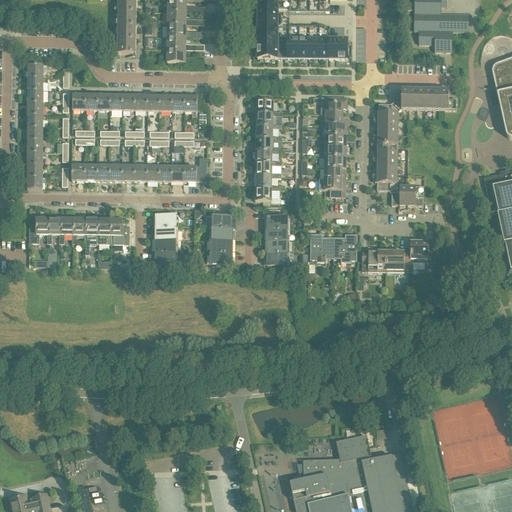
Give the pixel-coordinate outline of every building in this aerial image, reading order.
[(0,0),(10,1),(10,0),(113,0),(118,1),(117,56),(136,56),(136,0),(0,0)] [(441,18),(441,10),(446,10),(446,0),(414,0),(415,1),(408,1),(407,12),(415,12),(415,21),(413,21),(412,29),(414,29),(414,34),(419,34),(419,47),(435,47),(435,54),(452,55),(452,39),(452,34),(467,34),(467,22),(468,22),(469,18),(441,18)] [(259,1),(259,2),(259,11),(277,12),(277,3),(277,2),(259,1)] [(186,9),(186,3),(186,2),(168,2),(168,15),(186,15),(195,15),(195,9),(186,9)] [(259,11),(259,21),(277,21),(277,12),(259,11)] [(186,22),(186,15),(168,15),(168,27),(186,28),(195,28),(195,22),(186,22)] [(259,21),(259,31),(277,31),(277,21),(259,21)] [(185,34),(186,28),(168,27),(168,40),(185,40),(195,41),(195,34),(185,34)] [(258,41),(276,41),(276,40),(277,40),(277,31),(259,31),(259,41),(258,41)] [(185,47),(185,40),(168,40),(167,53),(185,53),(194,53),(194,47),(185,47)] [(276,41),(276,62),(277,62),(277,61),(288,61),(288,43),(288,40),(277,40),(276,40),(276,41)] [(258,41),(257,61),(276,62),(276,41),(258,41)] [(288,43),(288,61),(298,61),(298,43),(288,43)] [(298,43),(298,61),(308,61),(309,43),(298,43)] [(309,43),(308,61),(319,61),(319,43),(309,43)] [(319,43),(319,61),(328,61),(328,62),(329,62),(329,43),(319,43)] [(329,43),(329,62),(347,63),(347,55),(346,55),(346,56),(344,56),(344,50),(346,50),(347,50),(347,43),(329,43)] [(185,59),(185,53),(167,53),(167,65),(194,66),(194,59),(185,59)] [(511,60),(498,66),(496,66),(495,67),(494,68),(493,69),(493,70),(492,72),(492,73),(492,75),(499,103),(506,136),(506,138),(507,139),(508,140),(509,141),(510,141),(511,142),(511,141),(511,60)] [(28,80),(43,80),(44,68),(28,68),(28,80)] [(63,81),(69,81),(69,72),(64,71),(63,77),(59,77),(59,81),(63,81)] [(43,81),(43,80),(28,80),(28,93),(43,93),(43,85),(48,85),(48,81),(43,81)] [(456,113),(456,108),(456,101),(449,101),(449,93),(445,93),(445,88),(436,88),(436,93),(429,93),(430,88),(421,88),(421,93),(414,93),(414,88),(405,88),(405,92),(394,92),(393,104),(390,107),(378,107),(378,115),(374,114),(374,123),(378,123),(398,123),(398,115),(401,112),(441,113),(456,113)] [(43,105),(43,93),(28,93),(28,105),(43,105)] [(85,113),(85,98),(73,97),(73,113),(85,113)] [(98,113),(98,98),(85,98),(85,113),(98,113)] [(110,113),(110,98),(98,98),(98,113),(110,113)] [(122,113),(123,98),(110,98),(110,113),(122,113)] [(135,114),(135,98),(123,98),(122,113),(135,114)] [(147,114),(148,98),(135,98),(135,114),(147,114)] [(160,114),(160,99),(148,98),(147,114),(160,114)] [(172,114),(173,99),(160,99),(160,114),(172,114)] [(185,114),(185,99),(173,99),(172,114),(185,114)] [(185,114),(197,115),(198,99),(185,99),(185,114)] [(273,118),(282,118),(282,114),(273,114),(274,100),(261,100),(261,104),(257,104),(255,106),(254,110),(257,112),(257,116),(273,117),(273,118)] [(326,117),(343,117),(343,112),(347,112),(347,100),(332,100),(332,106),(326,106),(326,117)] [(43,118),(43,105),(28,105),(28,118),(43,118)] [(273,126),(273,118),(273,117),(257,116),(256,129),(273,129),(273,131),(282,131),(282,126),(273,126)] [(343,123),(343,117),(326,117),(326,127),(347,128),(347,123),(343,123)] [(43,130),(43,118),(28,118),(28,130),(43,130)] [(397,177),(398,123),(378,123),(378,126),(378,135),(378,138),(373,138),(373,146),(378,146),(378,154),(373,153),(373,162),(378,162),(377,165),(377,174),(377,177),(397,177)] [(346,139),(347,128),(326,127),(325,139),(346,139)] [(194,135),(191,135),(191,129),(185,129),(185,135),(184,140),(193,140),(194,135)] [(273,139),(273,131),(273,129),(256,129),(256,141),(273,142),(273,143),(282,143),(282,139),(273,139)] [(43,143),(43,130),(28,130),(28,143),(43,143)] [(346,150),(346,139),(325,139),(325,149),(346,150)] [(273,151),(273,143),(273,142),(256,141),(256,154),(272,154),(272,156),(281,156),(282,151),(273,151)] [(43,155),(43,143),(28,143),(28,155),(43,155)] [(159,149),(159,143),(150,143),(150,148),(153,148),(153,153),(159,153),(159,149)] [(68,155),(68,146),(63,146),(63,150),(59,150),(59,155),(63,155),(68,155)] [(346,161),(346,150),(325,149),(325,160),(346,161)] [(272,163),(272,156),(272,154),(256,154),(256,166),(272,166),(272,168),(281,168),(281,164),(272,163)] [(43,168),(43,155),(28,155),(27,168),(43,168)] [(346,172),(346,161),(325,160),(325,171),(346,172)] [(207,184),(207,161),(200,161),(199,169),(196,168),(196,170),(184,169),(184,185),(197,185),(197,184),(207,184)] [(272,176),(272,168),(272,166),(256,166),(255,178),(272,179),(272,181),(281,181),(281,176),(272,176)] [(43,180),(43,168),(27,168),(27,180),(43,180)] [(84,183),(84,168),(72,168),(72,183),(84,183)] [(97,184),(97,168),(84,168),(84,183),(97,184)] [(109,184),(109,168),(97,168),(97,184),(109,184)] [(122,184),(122,169),(109,168),(109,184),(122,184)] [(134,184),(134,169),(122,169),(122,184),(134,184)] [(147,184),(147,169),(134,169),(134,184),(147,184)] [(159,184),(159,169),(147,169),(147,184),(159,184)] [(172,185),(172,169),(159,169),(159,184),(172,185)] [(184,185),(184,169),(172,169),(172,185),(184,185)] [(346,182),(346,172),(325,171),(324,181),(324,182),(346,182)] [(511,174),(510,175),(510,172),(500,174),(501,177),(483,181),(489,207),(488,207),(495,236),(494,236),(500,264),(508,262),(511,273),(511,174)] [(400,188),(397,185),(397,177),(377,177),(373,177),(372,185),(377,185),(377,193),(389,193),(392,196),(392,208),(399,208),(399,213),(408,213),(408,209),(410,209),(416,209),(419,209),(423,209),(423,204),(424,188),(400,188)] [(272,188),(272,181),(272,179),(255,178),(255,191),(272,191),(272,193),(281,193),(281,188),(272,188)] [(43,193),(43,180),(27,180),(27,193),(43,193)] [(345,199),(346,182),(324,182),(324,181),(319,181),(319,193),(330,193),(330,199),(345,199)] [(272,201),(272,193),(272,191),(255,191),(255,204),(271,204),(271,205),(280,206),(281,201),(272,201)] [(235,232),(235,225),(233,225),(233,219),(229,219),(229,215),(213,213),(213,219),(206,219),(205,231),(210,231),(235,232)] [(176,228),(176,219),(156,218),(156,224),(153,224),(153,231),(178,231),(178,228),(176,228)] [(288,229),(288,220),(268,220),(267,226),(265,226),(265,232),(290,232),(290,229),(288,229)] [(49,237),(49,221),(36,221),(36,227),(29,226),(29,246),(39,246),(40,237),(47,237),(49,237)] [(61,238),(61,221),(49,221),(49,237),(47,237),(47,246),(52,247),(52,237),(60,238),(61,238)] [(74,238),(74,221),(61,221),(61,238),(60,238),(60,247),(64,247),(64,238),(72,238),(74,238)] [(86,238),(86,221),(74,221),(74,238),(72,238),(72,247),(77,247),(77,238),(84,238),(86,238)] [(99,238),(99,222),(86,221),(86,238),(84,238),(84,247),(89,247),(89,238),(97,238),(99,238)] [(111,238),(111,222),(99,222),(99,238),(97,238),(97,247),(102,247),(102,238),(109,238),(111,238)] [(109,247),(123,247),(129,247),(129,229),(124,229),(124,222),(111,222),(111,238),(109,238),(109,247)] [(178,234),(178,231),(153,231),(153,237),(156,237),(156,243),(176,243),(176,234),(178,234)] [(235,238),(235,232),(210,231),(210,235),(213,235),(212,243),(233,244),(233,238),(235,238)] [(290,236),(290,232),(265,232),(265,238),(267,238),(267,244),(287,244),(287,236),(290,236)] [(322,240),(322,237),(311,237),(310,263),(316,263),(316,264),(326,264),(326,261),(333,261),(334,241),(322,240)] [(357,263),(357,237),(345,237),(345,241),(334,241),(333,261),(341,261),(341,265),(351,265),(351,263),(357,263)] [(176,251),(176,243),(156,243),(156,248),(153,248),(153,254),(178,255),(178,251),(176,251)] [(232,249),(233,244),(212,243),(212,252),(210,252),(210,255),(235,255),(235,249),(232,249)] [(287,253),(287,244),(267,244),(267,250),(265,250),(265,256),(290,256),(290,253),(287,253)] [(428,245),(410,244),(410,255),(410,265),(411,265),(434,265),(435,245),(428,245)] [(178,258),(178,255),(153,254),(153,261),(155,261),(155,267),(175,267),(176,258),(178,258)] [(386,275),(386,254),(368,254),(362,254),(362,275),(386,275)] [(404,255),(404,254),(386,254),(386,275),(410,275),(411,265),(410,265),(410,255),(404,255)] [(235,262),(235,255),(210,255),(210,259),(212,259),(212,268),(232,268),(232,262),(235,262)] [(290,260),(290,256),(265,256),(265,262),(267,262),(267,268),(287,268),(287,260),(290,260)] [(346,298),(348,306),(349,306),(358,304),(355,295),(346,298)] [(372,459),(367,438),(337,445),(340,462),(304,463),(304,472),(304,482),(290,485),(295,511),(412,511),(401,456),(372,462),(372,459)] [(49,511),(46,497),(34,499),(34,501),(27,503),(26,498),(10,501),(11,505),(9,506),(10,511),(49,511)]
